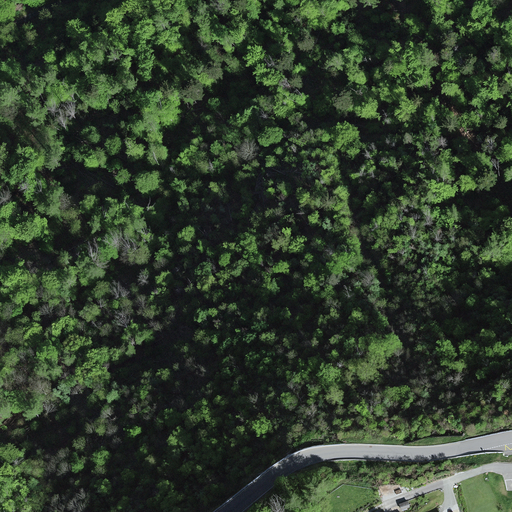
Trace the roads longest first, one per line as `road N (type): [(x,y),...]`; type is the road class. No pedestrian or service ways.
road 1 (trunk): [(214,0),(0,259)]
road 2 (tertiary): [(229,511),(306,457),(424,453),(511,436)]
